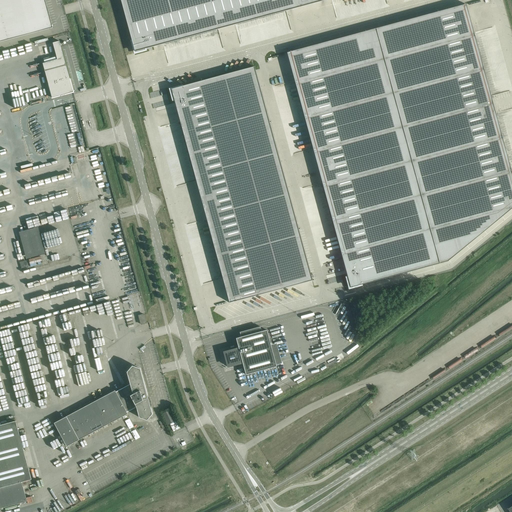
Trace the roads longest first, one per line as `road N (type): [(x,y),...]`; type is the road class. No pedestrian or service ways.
road 1 (unclassified): [(271,511),(193,377),(92,0)]
road 2 (unknown): [(39,101),(21,109),(20,121),(32,156),(53,156),(41,109)]
road 3 (tertiary): [(401,443),(287,511)]
road 4 (tertiary): [(401,443),(511,370)]
